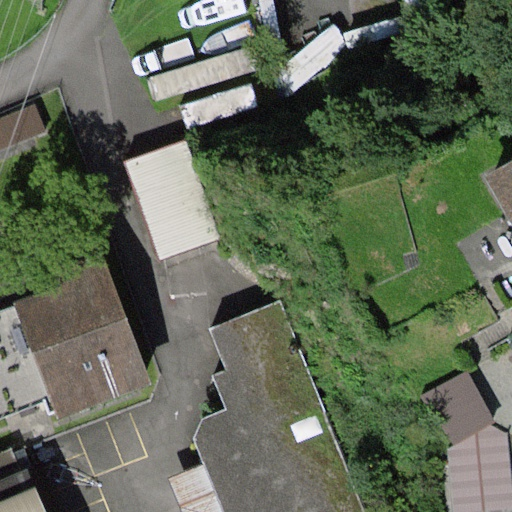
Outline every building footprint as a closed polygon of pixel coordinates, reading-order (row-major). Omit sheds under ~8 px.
[(186,136),(123,159),(161,261),(224,237),(186,136)] [(511,158),(485,173),(511,220),(511,158)] [(154,383),(104,251),(10,287),(60,419),(154,383)] [(345,511),(262,305),(206,328),(223,369),(210,374),(224,407),(202,416),(192,438),(222,511),(345,511)] [(0,511),(51,511),(40,483),(0,499),(0,511)]
